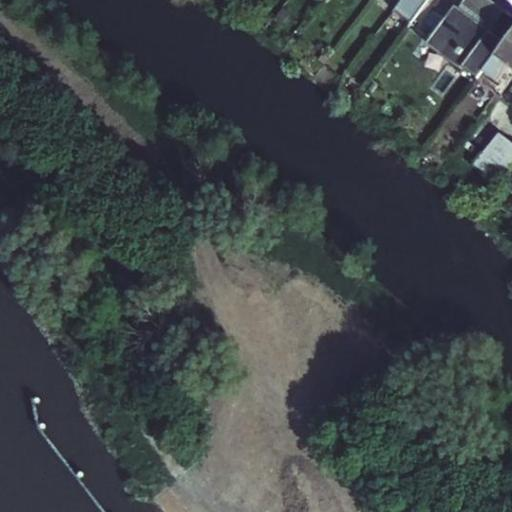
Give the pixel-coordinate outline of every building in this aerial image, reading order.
[(391,15),(409,28),(429,0),(400,0),(399,2),(391,15)] [(483,72),(505,42),(455,5),(446,17),(433,7),(422,22),(435,32),(429,39),(461,62),(458,66),(466,71),(467,70),(478,79),(483,72)] [(511,32),(505,42),(483,72),(501,84),(497,90),(501,93),(511,78),(511,32)] [(465,72),(466,71),(458,66),(461,62),(429,39),(426,44),(465,72)] [(511,164),(511,144),(500,136),(477,165),(497,182),(511,164)]
